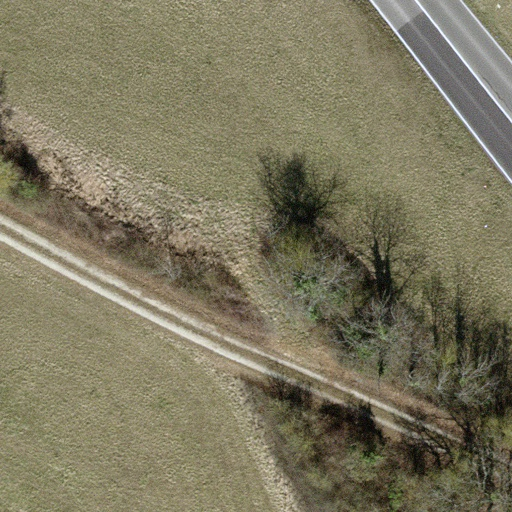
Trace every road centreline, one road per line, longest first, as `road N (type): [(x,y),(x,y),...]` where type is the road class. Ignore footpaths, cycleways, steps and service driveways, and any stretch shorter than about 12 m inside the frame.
road 1 (track): [(0,224),(258,359),(511,471)]
road 2 (primary): [(417,0),(511,117)]
